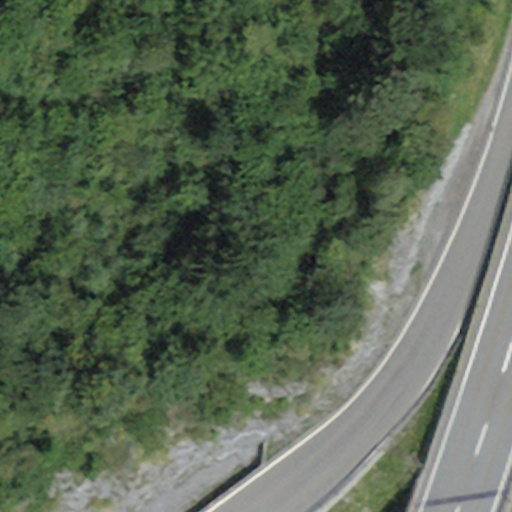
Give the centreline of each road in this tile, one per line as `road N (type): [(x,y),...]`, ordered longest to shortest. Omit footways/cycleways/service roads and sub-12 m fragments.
road 1 (unclassified): [(511,105),(444,314),(404,379),(259,511)]
road 2 (primary): [(458,511),(511,343)]
